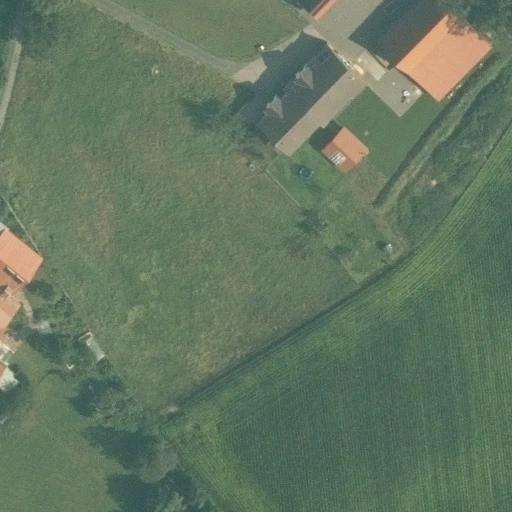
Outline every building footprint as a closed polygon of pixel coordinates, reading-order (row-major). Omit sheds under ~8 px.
[(312,0),(328,14),(341,0),(312,0)] [(445,0),(415,0),(377,39),(436,97),(489,43),(451,5),(445,0)] [(325,42),(285,84),(284,85),(317,116),(321,120),(322,119),(362,78),(363,77),(326,41),(325,42)] [(317,116),(288,89),(258,119),(287,147),(317,116)] [(363,146),(343,127),(331,138),(352,158),(363,146)] [(37,256),(6,230),(0,237),(0,287),(7,293),(37,256)] [(0,364),(3,362),(0,359),(0,322),(17,302),(7,293),(0,287),(0,364)]
